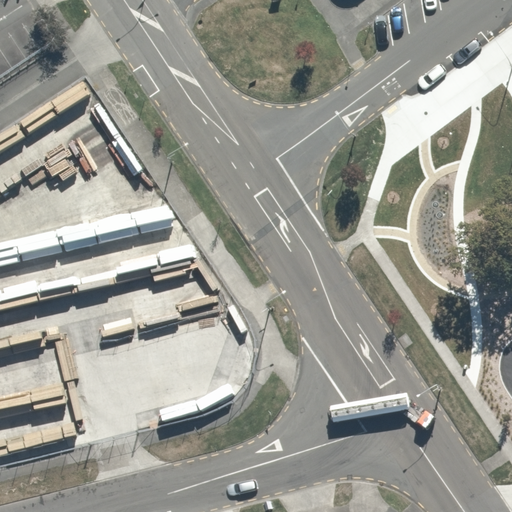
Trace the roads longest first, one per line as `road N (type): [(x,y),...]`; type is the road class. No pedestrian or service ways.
road 1 (residential): [(96,511),(367,432),(398,410)]
road 2 (unclassified): [(486,0),(250,177)]
road 3 (tertiary): [(250,177),(398,410)]
road 4 (tertiary): [(132,0),(250,177)]
road 5 (tertiary): [(398,410),(467,511)]
